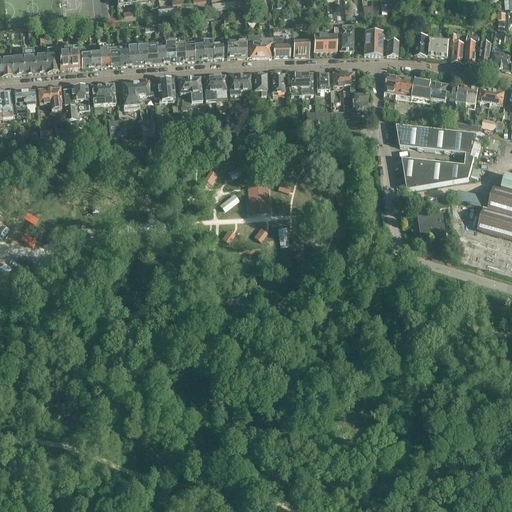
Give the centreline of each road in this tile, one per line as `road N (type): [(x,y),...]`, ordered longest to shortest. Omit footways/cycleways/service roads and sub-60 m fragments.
road 1 (residential): [(0,90),(378,65)]
road 2 (residential): [(511,287),(399,248),(378,65)]
road 3 (residential): [(511,80),(378,65)]
